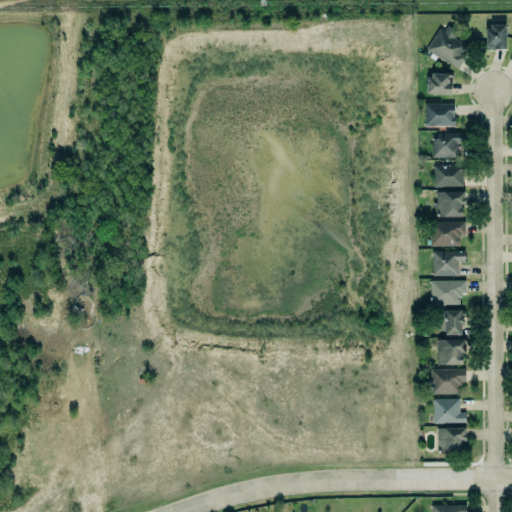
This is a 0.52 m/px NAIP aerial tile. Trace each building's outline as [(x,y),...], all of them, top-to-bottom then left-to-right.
[(455,68),(424,49),(437,28),(442,31),(446,25),(455,31),(452,38),(463,43),(456,53),(462,56),(455,68)] [(485,25),(485,50),(505,50),(506,26),(485,25)] [(429,72),(451,74),(449,95),(423,93),(425,77),(429,77),(429,72)] [(454,104),(424,104),(424,126),(454,126),(454,104)] [(433,158),(457,157),(457,144),(463,143),(463,133),(432,133),(433,158)] [(431,165),(431,187),(460,187),(460,172),(462,171),(461,164),(431,165)] [(459,216),(434,216),(434,191),(461,191),(461,196),(462,196),(462,204),(458,204),(458,207),(459,207),(459,216)] [(456,245),(456,237),(458,237),(458,233),(462,233),(462,221),(428,221),(428,245),(456,245)] [(430,250),(463,250),(463,261),(455,261),(455,275),(430,275),(430,250)] [(465,280),(430,281),(430,305),(459,305),(459,295),(465,294),(465,280)] [(442,309),(458,309),(460,309),(462,310),(463,313),(463,315),(460,317),(459,317),(459,318),(461,318),(461,324),(459,324),(459,334),(443,334),(442,328),(435,329),(435,310),(442,310),(442,309)] [(462,365),(462,353),(465,353),(464,339),(436,340),(437,365),(462,365)] [(465,369),(431,369),(431,394),(459,395),(460,384),(465,384),(465,369)] [(433,399),(433,426),(437,426),(437,452),(465,452),(464,413),(459,413),(459,398),(433,399)]
